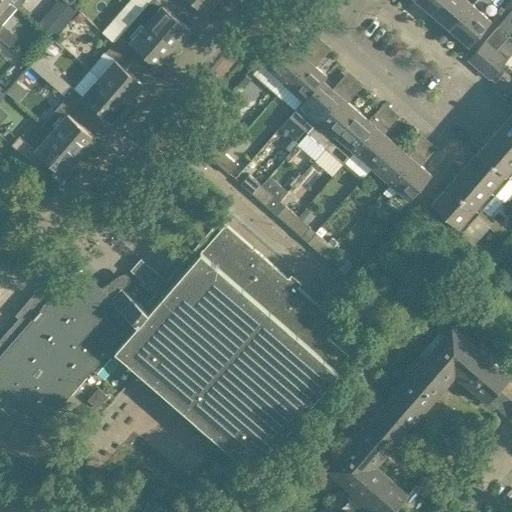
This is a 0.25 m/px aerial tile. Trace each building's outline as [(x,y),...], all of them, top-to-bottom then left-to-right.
[(18,5),(11,0),(0,0),(0,25),(2,24),(18,5)] [(62,0),(55,0),(36,23),(53,37),(75,11),(62,0)] [(128,0),(125,4),(147,23),(163,4),(157,0),(128,0)] [(157,0),(163,4),(147,23),(174,47),(190,28),(172,12),(180,4),(175,0),(157,0)] [(175,0),(180,4),(183,0),(192,0),(205,11),(215,0),(175,0)] [(417,0),(432,13),(443,0),(417,0)] [(443,0),(432,13),(450,29),(472,3),(468,0),(443,0)] [(472,3),(450,29),(469,45),(491,20),(472,3)] [(147,23),(125,4),(102,31),(114,42),(122,33),(131,41),(147,23)] [(79,12),(72,18),(76,22),(82,21),(85,17),(79,12)] [(122,33),(114,42),(132,58),(140,50),(158,65),(174,47),(147,23),(131,41),(122,33)] [(17,37),(2,24),(0,25),(0,37),(9,46),(17,37)] [(497,48),(509,34),(498,25),(486,39),(497,48)] [(262,63),(253,73),(277,94),(286,83),(307,58),(312,53),(305,46),(300,52),(283,38),(262,63)] [(468,59),(479,68),(497,48),(486,39),(468,59)] [(115,58),(99,77),(127,101),(143,82),(125,67),(132,58),(114,42),(106,51),(115,58)] [(497,48),(479,68),(491,79),(508,58),(497,48)] [(90,69),(99,77),(115,58),(106,51),(90,69)] [(307,58),(286,83),(304,99),(322,79),(326,74),(315,65),(320,59),(312,53),(307,58)] [(31,65),(57,87),(64,79),(39,56),(31,65)] [(74,87),(67,96),(85,112),(93,104),(111,120),(127,101),(99,77),(90,69),(74,87)] [(247,74),(241,80),(246,85),(252,79),(247,74)] [(64,79),(57,87),(67,96),(74,87),(64,79)] [(304,99),(289,116),(307,132),(340,94),(322,79),(304,99)] [(16,81),(7,92),(18,102),(28,91),(16,81)] [(307,132),(297,143),(316,159),(326,147),(358,110),(340,94),(307,132)] [(54,110),(43,123),(52,131),(80,155),(96,137),(78,121),(85,112),(67,96),(59,105),(54,110)] [(511,109),(505,118),(496,129),(511,143),(511,101),(509,104),(511,106),(511,109)] [(344,163),(354,151),(376,126),(380,120),(373,114),(368,119),(358,110),(326,147),(344,163)] [(354,151),(372,167),(394,142),(376,126),(354,151)] [(511,143),(496,129),(431,202),(448,217),(443,223),(458,236),(482,257),(488,250),(463,229),(476,215),(500,236),(506,229),(490,215),(502,200),(495,194),(511,175),(511,174),(511,143)] [(80,155),(52,131),(36,149),(19,134),(11,143),(38,166),(45,158),(64,174),(80,155)] [(205,151),(217,162),(226,152),(213,141),(205,151)] [(372,167),(390,182),(412,157),(394,142),(372,167)] [(226,152),(217,162),(230,173),(238,163),(226,152)] [(412,157),(390,182),(398,189),(388,201),(399,211),(431,174),(420,164),(424,159),(417,153),(412,157)] [(241,183),(254,194),(262,184),(249,173),(241,183)] [(262,184),(254,194),(266,205),(272,210),(288,191),(270,175),(262,184)] [(295,201),(289,208),(298,215),(304,208),(295,201)] [(277,214),(289,225),(298,215),(289,208),(285,204),(277,214)] [(304,208),(298,215),(307,223),(314,214),(306,207),(305,207),(304,208)] [(298,215),(289,225),(302,236),(311,226),(307,223),(298,215)] [(0,445),(35,463),(59,434),(45,422),(92,369),(96,372),(116,350),(253,469),(338,370),(337,369),(350,354),(329,336),(341,323),(300,287),(300,286),(288,276),(287,277),(220,218),(167,280),(141,258),(131,269),(157,292),(144,307),(121,287),(113,297),(77,266),(58,288),(51,281),(38,295),(34,292),(15,314),(18,317),(0,338),(0,445)] [(322,236),(314,246),(326,257),(334,247),(322,236)] [(334,247),(326,257),(338,268),(347,258),(334,247)] [(409,375),(393,393),(394,394),(396,392),(419,412),(418,414),(419,415),(455,373),(488,401),(489,400),(511,420),(511,379),(509,377),(510,375),(494,361),(498,357),(481,342),(477,346),(452,325),(424,358),(419,354),(404,371),(409,375)] [(336,459),(328,468),(352,489),(349,494),(366,509),(369,504),(378,511),(391,511),(395,507),(400,511),(428,511),(436,503),(415,485),(408,493),(376,465),(411,424),(413,423),(411,422),(410,423),(386,403),(388,401),(387,400),(385,402),(371,418),(367,414),(354,429),(352,432),(356,435),(336,459)]
